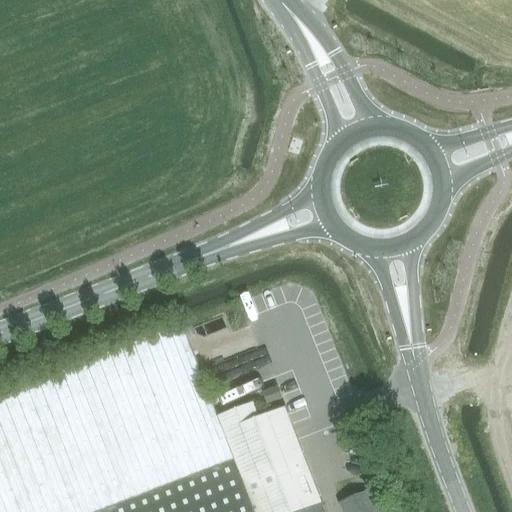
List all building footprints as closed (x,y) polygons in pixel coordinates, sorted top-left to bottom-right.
[(0,395),(0,511),(124,511),(237,469),(217,418),(181,326),(0,395)] [(269,405),(283,400),(279,387),(265,392),(269,405)] [(253,404),(217,418),(237,469),(253,511),(324,511),(322,506),(285,409),(259,419),(253,404)] [(253,511),(237,469),(124,511),(253,511)] [(341,511),(373,511),(368,496),(339,506),(341,511)]
